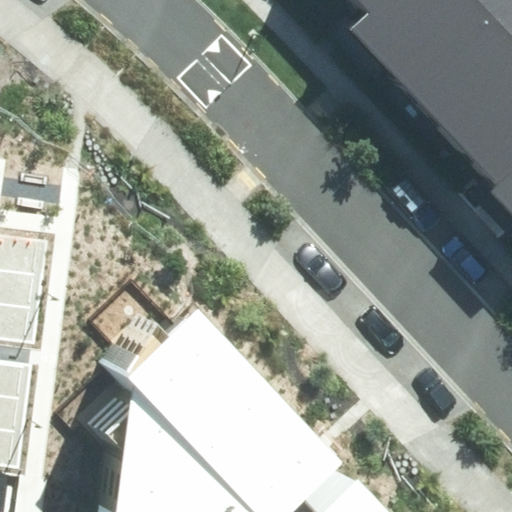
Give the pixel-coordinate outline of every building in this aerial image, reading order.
[(88,0),(102,13),(114,0),(88,0)] [(511,0),(343,0),(333,10),(478,165),(472,170),(511,213),(511,0)] [(511,289),(484,308),(511,348),(511,289)] [(384,511),(195,309),(167,331),(146,317),(120,333),(100,358),(120,379),(78,418),(104,444),(97,511),(384,511)] [(12,511),(18,476),(0,473),(0,511),(12,511)]
